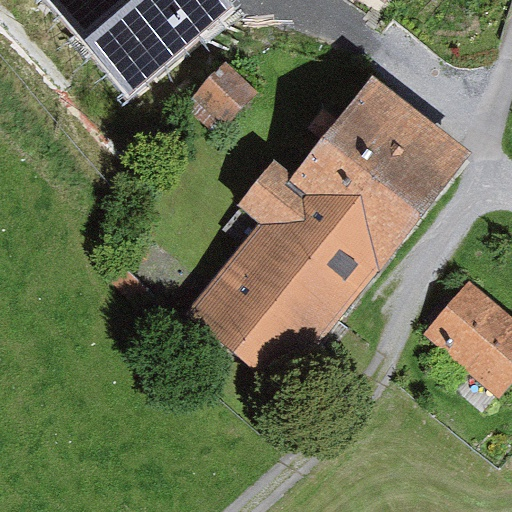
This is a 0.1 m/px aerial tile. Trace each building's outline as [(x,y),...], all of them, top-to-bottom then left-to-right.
[(227,0),(47,0),(130,97),(234,8),(227,0)] [(226,63),(194,98),(227,128),(259,93),(226,63)] [(319,142),(291,178),(386,254),(465,154),(371,83),(340,125),(322,112),(307,132),(319,142)] [(291,178),(273,164),(240,206),(261,223),(187,314),(279,387),(386,254),(291,178)] [(109,282),(145,313),(156,300),(120,269),(109,282)] [(511,389),(511,318),(467,282),(423,335),(504,400),(511,389)]
